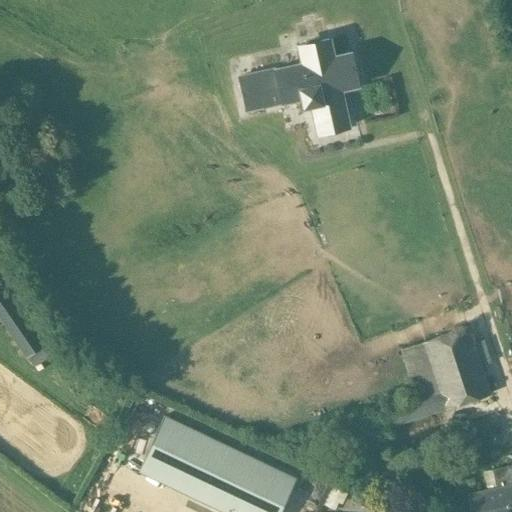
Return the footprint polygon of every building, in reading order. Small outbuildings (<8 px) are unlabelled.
[(301,109),(311,107),(317,134),(348,127),(340,90),(357,86),(350,51),(334,54),(331,38),(295,46),(299,64),(239,78),(246,111),(299,99),(301,109)] [(0,320),(26,358),(43,347),(0,284),(0,320)] [(383,429),(490,395),(468,326),(399,349),(414,396),(376,408),(383,429)] [(279,511),(296,477),(254,457),(164,414),(137,471),(223,511),(279,511)] [(511,511),(511,465),(491,471),(483,472),(487,490),(469,494),(472,511),(511,511)]
